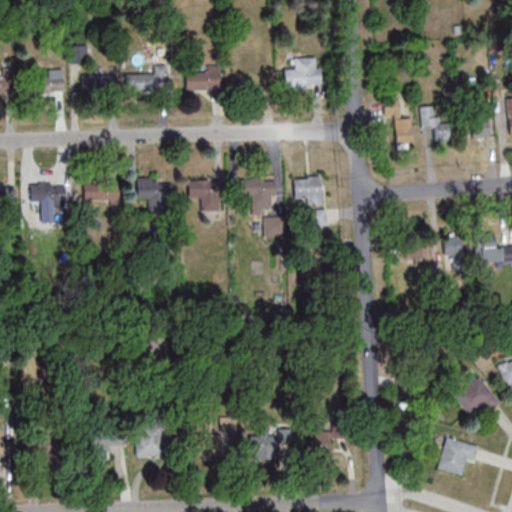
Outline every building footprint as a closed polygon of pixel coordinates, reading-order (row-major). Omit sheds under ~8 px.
[(283,84),(322,85),(322,57),(293,57),(293,68),(283,67),(283,84)] [(62,93),(62,69),(48,69),(48,75),(29,75),(29,93),(62,93)] [(125,90),(169,90),(169,69),(125,69),(125,90)] [(273,69),(237,69),(237,89),(273,89),(273,69)] [(184,70),(184,89),(221,89),(221,70),(184,70)] [(81,73),(81,91),(116,91),(116,73),(81,73)] [(384,114),(398,114),(398,92),(384,92),(384,114)] [(419,105),(421,128),(432,127),(433,140),(451,139),(449,115),(439,115),(438,103),(419,105)] [(488,136),(487,109),(471,109),(471,136),(488,136)] [(394,143),(412,143),(412,117),(394,117),(394,143)] [(293,175),(293,195),(303,195),(303,204),(322,204),(322,175),(293,175)] [(147,210),(171,210),(171,177),(136,177),(136,198),(147,198),(147,210)] [(240,196),(251,196),(251,209),(282,209),(282,193),(275,193),(275,178),(240,178),(240,196)] [(187,179),(187,198),(199,198),(199,209),(220,209),(220,179),(187,179)] [(83,200),(111,200),(111,181),(83,181),(83,200)] [(37,184),(37,204),(65,204),(65,184),(37,184)] [(324,209),(312,209),(312,225),(325,224),(324,209)] [(511,261),(511,245),(494,245),(494,230),(476,230),(476,262),(511,261)] [(443,236),(443,269),(462,269),(462,236),(443,236)] [(404,259),(421,259),(421,238),(404,238),(404,259)] [(84,338),(84,367),(172,365),(172,336),(84,338)] [(511,386),(511,358),(498,363),(505,388),(511,386)] [(470,415),(478,408),(483,415),(499,401),(478,375),(453,395),(470,415)] [(136,455),(166,455),(166,423),(136,423),(136,455)] [(302,454),(330,454),(330,430),(302,430),(302,454)] [(228,454),(228,432),(190,432),(190,454),(228,454)] [(114,434),(86,434),(86,459),(114,459),(114,434)] [(268,454),(268,435),(243,435),(243,454),(268,454)] [(438,467),(460,473),(463,460),(472,463),(477,444),(445,436),(438,467)] [(0,460),(15,460),(15,441),(0,440),(0,460)]
